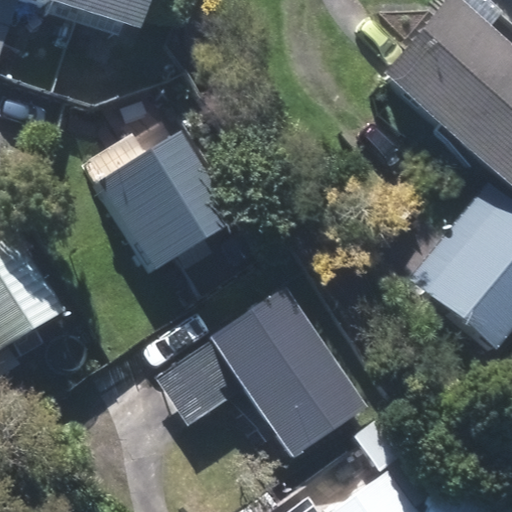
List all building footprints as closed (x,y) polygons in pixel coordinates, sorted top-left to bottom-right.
[(0,0),(0,48),(14,5),(126,41),(139,0),(0,0)] [(511,61),(441,2),(369,89),(511,207),(511,61)] [(230,226),(175,139),(92,191),(148,278),(230,226)] [(511,339),(511,210),(485,188),(403,289),(493,362),(511,339)] [(1,230),(0,230),(0,353),(56,318),(1,230)] [(357,418),(282,299),(153,379),(185,430),(236,398),(279,467),(357,418)] [(511,436),(511,383),(486,416),(511,436)] [(381,420),(347,445),(371,478),(405,453),(381,420)] [(405,511),(381,478),(333,511),(405,511)]
